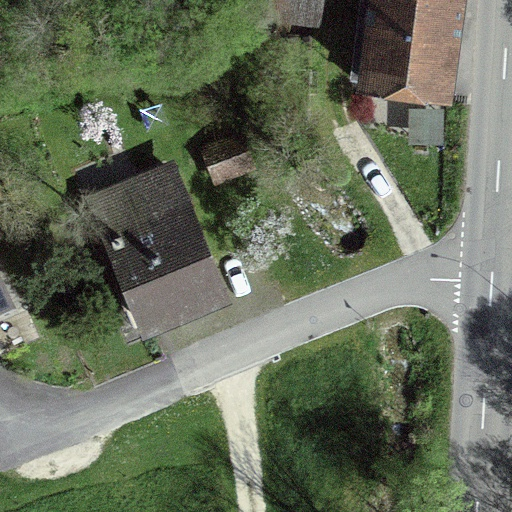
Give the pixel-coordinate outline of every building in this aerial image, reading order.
[(267,0),(265,18),(319,23),(321,0),(267,0)] [(364,0),(362,29),(356,79),(445,92),(455,0),(364,0)] [(246,169),(230,132),(200,145),(215,181),(246,169)] [(176,152),(85,188),(105,238),(93,243),(109,284),(122,279),(135,312),(130,314),(136,327),(142,325),(143,328),(233,292),(176,152)] [(0,259),(0,304),(17,297),(0,259)]
